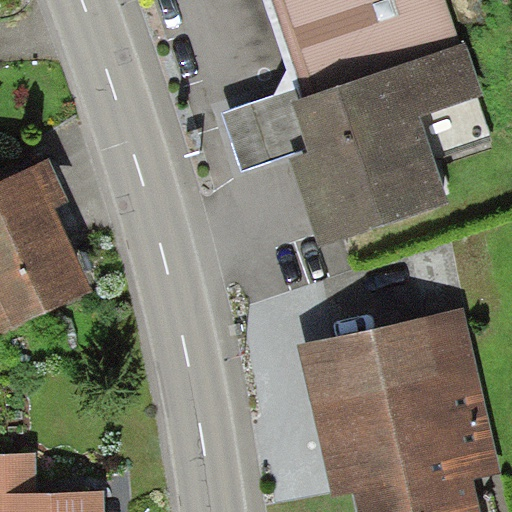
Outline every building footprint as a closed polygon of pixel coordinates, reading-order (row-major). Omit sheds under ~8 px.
[(271,0),(302,90),(306,102),(462,46),(446,0),(271,0)] [(462,46),(306,102),(293,107),(308,151),(310,159),(291,165),(321,253),(450,208),(436,165),(497,145),(479,100),(484,97),(466,45),(462,46)] [(245,172),(308,151),(293,107),(306,102),(302,90),(226,116),(245,172)] [(66,205),(49,164),(0,185),(0,330),(89,291),(63,234),(53,211),(66,205)] [(356,495),(359,511),(480,511),(473,475),(493,471),(461,318),(301,351),(332,500),(356,495)] [(0,511),(104,511),(104,495),(40,497),(39,455),(0,456),(0,511)]
